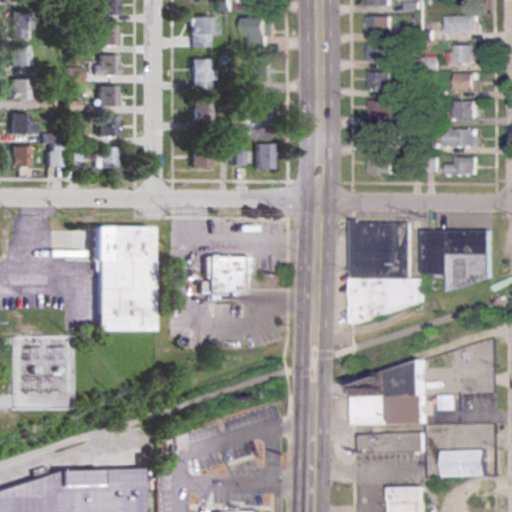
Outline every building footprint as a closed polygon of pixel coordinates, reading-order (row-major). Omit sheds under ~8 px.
[(94,0),(95,16),(114,16),(113,0),(94,0)] [(8,39),(28,39),(28,12),(8,12),(8,39)] [(392,33),(392,14),(370,15),(370,34),(392,33)] [(448,15),(448,32),(480,32),(480,15),(448,15)] [(212,47),(212,18),(189,18),(189,47),(212,47)] [(247,37),(257,37),(257,51),(276,51),(276,18),(247,18),(247,37)] [(95,46),(115,46),(115,26),(95,26),(95,46)] [(393,43),(370,43),(370,61),(393,61),(393,43)] [(477,44),(455,44),(455,62),(477,62),(477,44)] [(27,45),(8,45),(8,67),(27,67),(27,45)] [(93,77),(115,77),(115,56),(93,56),(93,77)] [(189,91),(211,91),(211,59),(189,59),(189,91)] [(253,60),(253,83),(271,83),(271,60),(253,60)] [(394,89),(394,71),(371,71),(371,89),(394,89)] [(481,90),(481,72),(457,72),(457,90),(481,90)] [(27,80),(8,80),(8,101),(27,101),(27,80)] [(95,87),(95,110),(115,110),(115,87),(95,87)] [(403,98),(371,98),(371,117),(403,117),(403,98)] [(456,119),(477,119),(477,100),(456,100),(456,119)] [(272,102),(253,102),(253,123),(272,123),(272,102)] [(208,130),(208,103),(189,103),(189,130),(208,130)] [(8,135),(32,135),(32,114),(8,114),(8,135)] [(115,118),(95,118),(95,138),(115,138),(115,118)] [(370,127),(370,144),(395,144),(395,127),(370,127)] [(482,129),(447,129),(447,146),(482,146),(482,129)] [(271,170),(271,144),(253,144),(253,170),(271,170)] [(208,171),(208,145),(188,145),(188,171),(208,171)] [(8,168),(27,168),(27,147),(8,147),(8,168)] [(115,148),(93,148),(93,170),(115,170),(115,148)] [(370,174),(394,174),(394,156),(370,156),(370,174)] [(478,175),(478,157),(457,157),(457,163),(448,163),(448,175),(478,175)] [(413,221),(352,221),(351,312),(424,313),(425,278),(412,278),(413,221)] [(150,228),(91,228),(92,331),(151,330),(150,228)] [(491,231),(425,230),(425,274),(450,274),(450,285),(491,285),(491,231)] [(201,251),(245,252),(244,289),(200,288),(201,251)] [(426,422),(425,369),(353,371),(355,424),(426,422)] [(425,451),(425,431),(361,432),(361,452),(425,451)] [(443,449),(443,475),(486,475),(486,449),(443,449)] [(57,461),(0,480),(0,511),(143,511),(142,459),(57,461)] [(425,511),(425,486),(392,486),(392,511),(425,511)]
